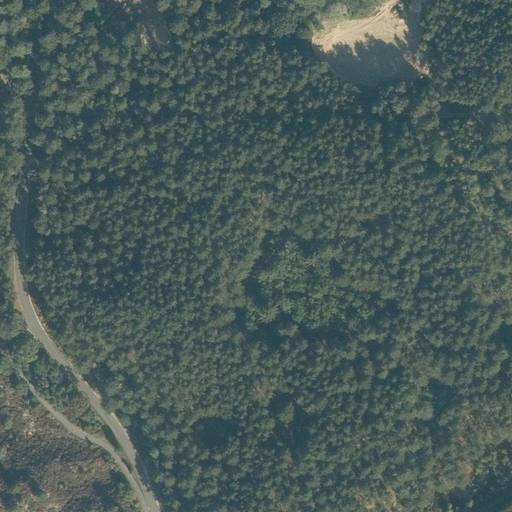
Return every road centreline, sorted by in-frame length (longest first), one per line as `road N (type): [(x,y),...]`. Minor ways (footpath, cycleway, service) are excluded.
road 1 (tertiary): [(155,511),(121,435),(35,328),(21,283),(39,0)]
road 2 (track): [(511,90),(483,117),(232,115),(30,110),(3,82)]
